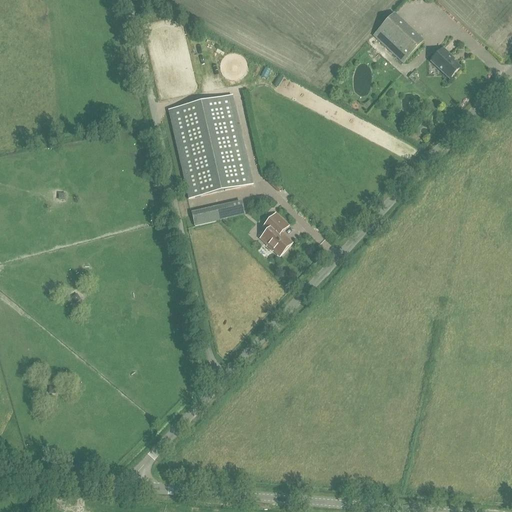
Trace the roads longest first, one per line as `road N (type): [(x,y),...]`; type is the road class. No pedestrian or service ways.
road 1 (unclassified): [(223,380),(511,71)]
road 2 (unclassified): [(223,380),(211,361),(128,0)]
road 3 (tertiary): [(438,511),(127,486)]
road 4 (unclassified): [(127,486),(223,380)]
road 5 (tertiary): [(127,486),(0,475)]
